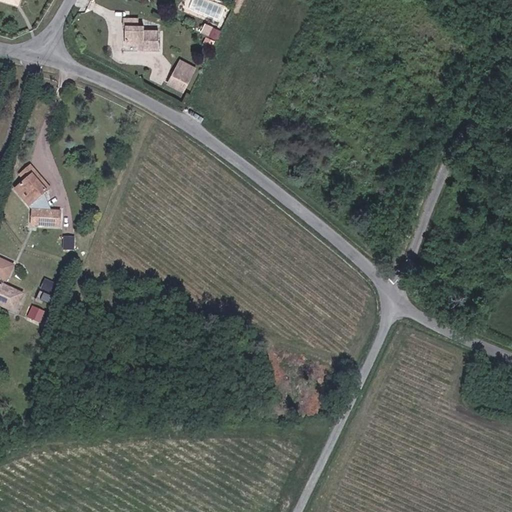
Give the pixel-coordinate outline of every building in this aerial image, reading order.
[(132,29),(137,29),(136,20),(116,22),(117,31),(122,30),(123,48),(139,47),(140,51),(157,50),(156,31),(143,31),(143,39),(133,39),(132,29)] [(201,27),(199,32),(206,35),(211,26),(204,24),(203,27),(201,27)] [(143,29),(137,29),(132,29),(133,39),(143,39),(143,31),(143,29)] [(183,91),(191,74),(178,68),(169,84),(183,91)] [(23,194),(34,184),(40,179),(26,164),(30,160),(25,155),(12,165),(17,171),(9,179),(23,194)] [(26,164),(40,179),(43,176),(30,160),(26,164)] [(53,205),(34,184),(23,194),(32,204),(53,205)] [(63,206),(53,205),(32,204),(31,218),(62,221),(63,206)] [(75,233),(64,233),(63,246),(74,247),(75,233)] [(0,278),(6,281),(9,282),(15,267),(0,260),(0,278)] [(58,286),(47,281),(42,290),(54,296),(58,286)] [(0,305),(16,312),(23,294),(3,286),(0,284),(0,305)] [(38,319),(42,307),(34,304),(29,315),(38,319)]
